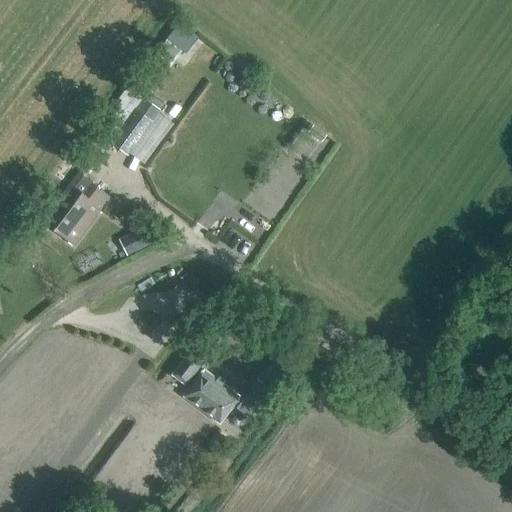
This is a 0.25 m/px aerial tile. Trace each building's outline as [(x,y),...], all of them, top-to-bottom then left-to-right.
[(178,23),(165,40),(184,55),(197,38),(178,23)] [(251,79),(234,67),(225,79),(242,91),(251,79)] [(126,155),(152,121),(133,107),(108,142),(126,155)] [(105,135),(96,129),(85,145),(94,151),(105,135)] [(75,166),(84,172),(96,154),(88,148),(75,166)] [(46,226),(74,247),(109,200),(77,176),(45,219),(49,222),(46,226)] [(158,241),(150,224),(135,232),(143,248),(158,241)] [(185,386),(207,357),(194,347),(172,377),(185,386)] [(270,399),(291,372),(273,359),(253,385),(270,399)] [(219,425),(239,398),(203,371),(183,398),(219,425)]
